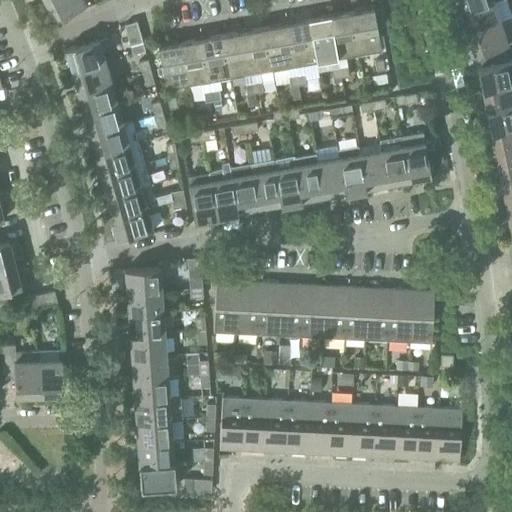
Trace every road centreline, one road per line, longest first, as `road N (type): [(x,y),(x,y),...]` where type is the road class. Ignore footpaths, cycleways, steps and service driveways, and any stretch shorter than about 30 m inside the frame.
road 1 (residential): [(99,419),(81,263),(42,110),(1,0)]
road 2 (residential): [(488,480),(251,472),(236,482),(233,511)]
road 3 (residential): [(480,275),(445,84),(420,0)]
road 4 (residential): [(488,480),(480,275)]
